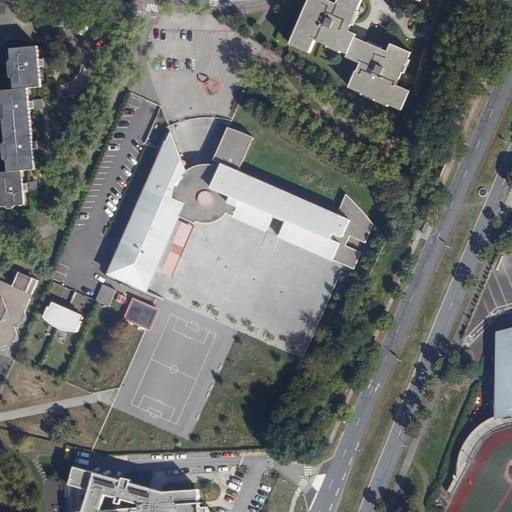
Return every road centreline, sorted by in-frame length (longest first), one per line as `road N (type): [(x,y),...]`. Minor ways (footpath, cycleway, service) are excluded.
road 1 (secondary): [(511,63),(319,511)]
road 2 (secondary): [(370,511),(511,163)]
